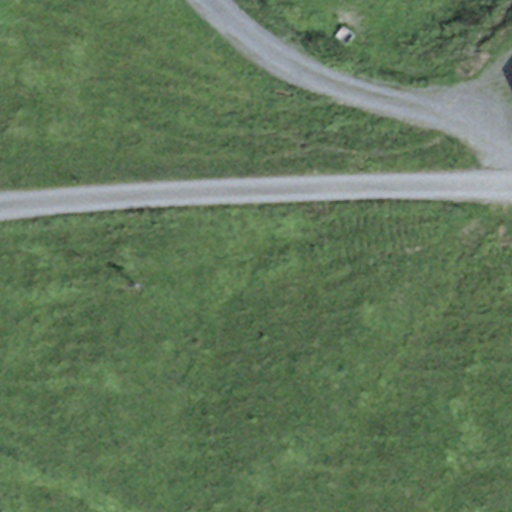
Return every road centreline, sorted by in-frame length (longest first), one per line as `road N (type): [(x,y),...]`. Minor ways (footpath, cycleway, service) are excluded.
road 1 (unclassified): [(511,187),(0,208)]
road 2 (track): [(505,187),(502,151),(447,116),(276,60),(215,0)]
